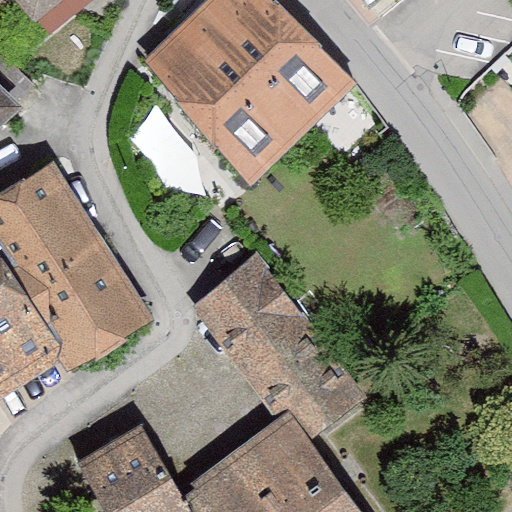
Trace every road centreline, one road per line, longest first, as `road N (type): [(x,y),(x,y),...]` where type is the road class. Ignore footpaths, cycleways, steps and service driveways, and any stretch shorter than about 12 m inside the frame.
road 1 (residential): [(7,511),(4,474),(42,426),(177,344),(172,309),(78,131),(141,0)]
road 2 (tertiary): [(511,267),(375,66),(317,0)]
